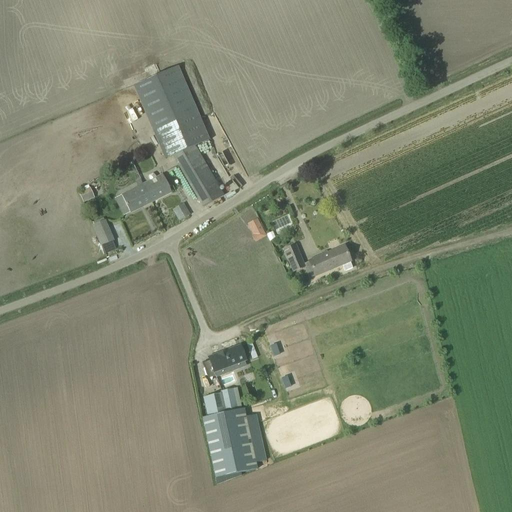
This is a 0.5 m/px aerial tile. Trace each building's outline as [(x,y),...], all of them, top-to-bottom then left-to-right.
[(209,141),(177,67),(132,86),(164,160),(209,141)] [(199,200),(203,207),(223,196),(200,157),(178,165),(199,200)] [(156,178),(155,176),(152,174),(148,176),(148,179),(149,181),(138,187),(140,189),(122,198),(130,213),(171,193),(162,175),(156,178)] [(83,203),(94,199),(90,188),(89,188),(87,185),(79,189),(80,192),(78,193),(83,203)] [(273,221),(278,233),(292,226),(288,215),(273,221)] [(257,219),(248,224),(254,235),(251,236),(255,242),(265,236),(257,219)] [(107,225),(105,220),(93,225),(95,230),(107,225)] [(349,262),(350,262),(344,247),(303,264),(295,246),(284,251),(293,272),(303,267),(308,279),(341,265),(344,272),(352,268),(349,262)] [(245,361),(243,355),(239,346),(208,358),(211,367),(213,373),(214,373),(216,378),(231,372),(229,367),(245,361)] [(207,417),(204,418),(201,418),(213,479),(256,469),(255,463),(265,461),(256,416),(245,418),(243,409),(227,413),(226,411),(236,409),(231,389),(220,391),(221,394),(203,398),(203,401),(207,417)]
